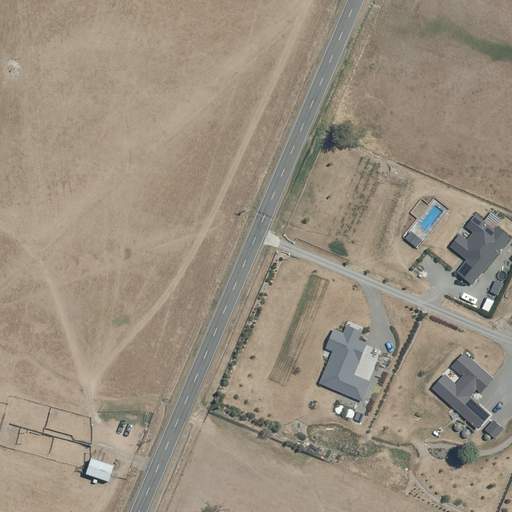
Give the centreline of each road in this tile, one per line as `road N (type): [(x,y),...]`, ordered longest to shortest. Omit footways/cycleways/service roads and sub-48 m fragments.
road 1 (unclassified): [(137,511),(354,0)]
road 2 (unknown): [(257,228),(511,339)]
